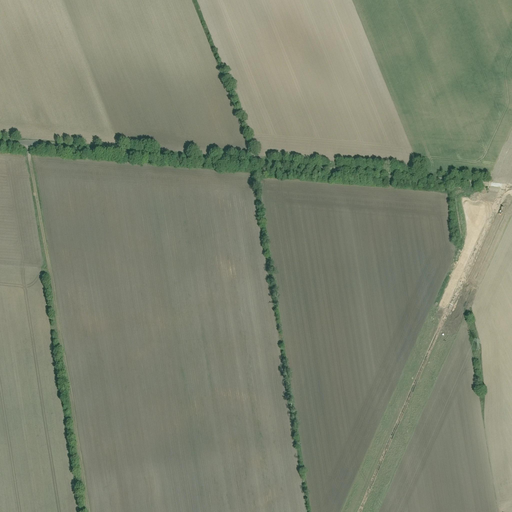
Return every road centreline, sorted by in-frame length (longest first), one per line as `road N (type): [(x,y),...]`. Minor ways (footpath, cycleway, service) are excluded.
road 1 (unclassified): [(511,186),(0,138)]
road 2 (track): [(31,141),(88,511)]
